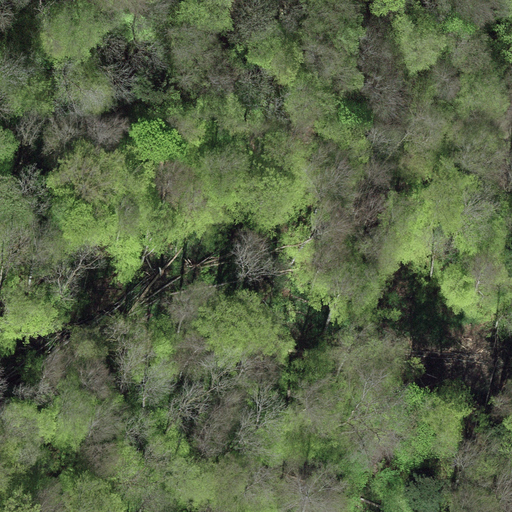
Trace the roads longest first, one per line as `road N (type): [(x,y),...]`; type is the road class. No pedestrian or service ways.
road 1 (track): [(441,367),(359,307),(288,239),(229,127),(203,119),(109,128),(71,96),(20,0)]
road 2 (track): [(511,393),(460,368),(441,367),(402,384),(367,426),(355,511)]
road 3 (track): [(78,511),(0,418)]
